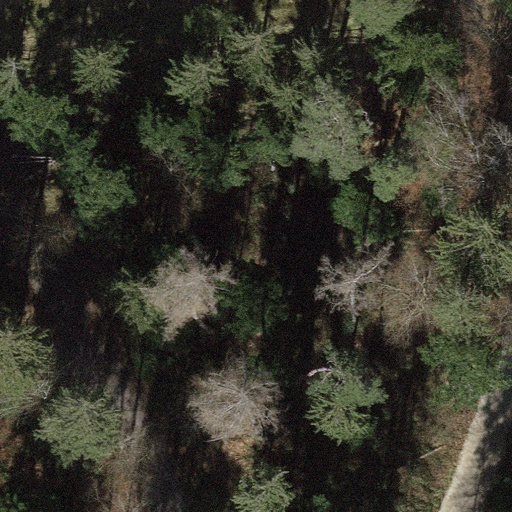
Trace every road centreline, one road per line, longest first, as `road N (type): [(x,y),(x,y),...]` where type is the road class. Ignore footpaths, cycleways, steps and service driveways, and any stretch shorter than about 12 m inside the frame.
road 1 (track): [(0,349),(95,388),(141,511)]
road 2 (track): [(511,385),(480,511)]
